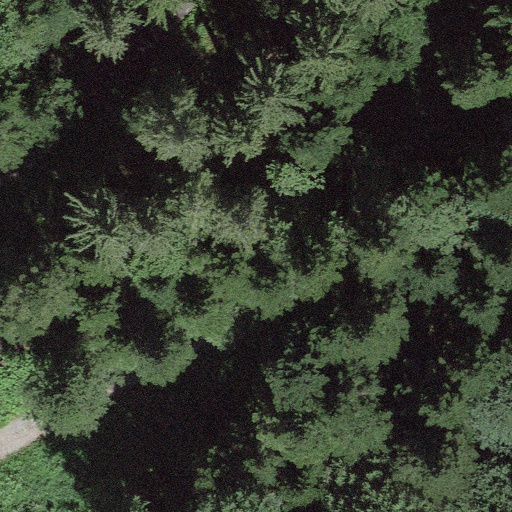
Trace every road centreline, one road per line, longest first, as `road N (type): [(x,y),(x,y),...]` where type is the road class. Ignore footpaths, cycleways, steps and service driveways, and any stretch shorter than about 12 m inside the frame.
road 1 (track): [(511,141),(0,447)]
road 2 (track): [(193,0),(155,53),(0,163)]
